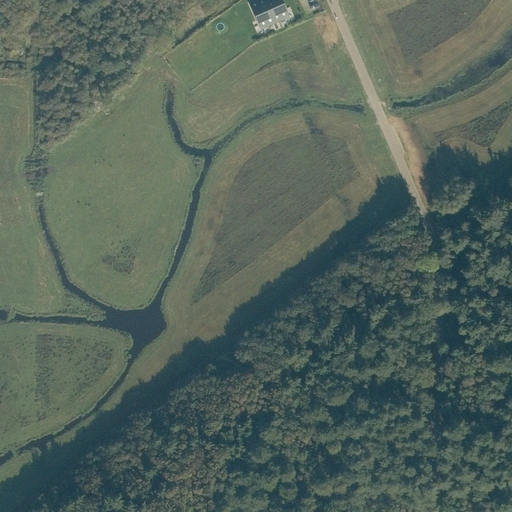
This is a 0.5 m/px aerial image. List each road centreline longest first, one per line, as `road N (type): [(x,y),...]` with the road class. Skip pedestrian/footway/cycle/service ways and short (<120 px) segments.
road 1 (unclassified): [(431,511),(434,243),(330,0)]
road 2 (track): [(226,0),(155,51),(117,99),(63,142),(42,193),(29,191),(23,175),(27,64),(0,62)]
